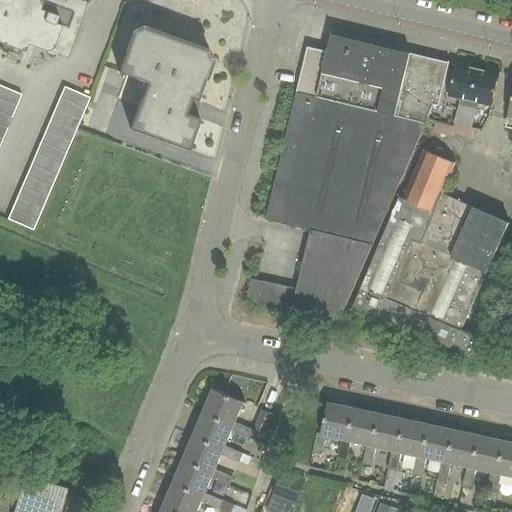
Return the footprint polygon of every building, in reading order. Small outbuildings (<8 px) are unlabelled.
[(7,0),(0,21),(0,42),(25,52),(27,44),(67,59),(87,3),(86,2),(84,7),(64,0),(41,0),(42,0),(40,0),(7,0)] [(198,102),(212,61),(208,52),(143,28),(134,32),(119,73),(147,83),(130,130),(189,151),(200,120),(196,119),(198,102)] [(339,324),(374,245),(435,105),(439,106),(449,61),(332,34),(328,52),(308,47),(267,220),(311,230),(297,290),(252,280),(247,303),(339,324)] [(449,96),(461,99),(455,124),(465,126),(471,102),(479,69),(457,63),(449,96)] [(478,103),(492,107),(500,75),(500,74),(479,69),(471,102),(465,126),(472,128),(478,103)] [(0,99),(17,107),(21,96),(0,86),(0,99)] [(64,88),(59,99),(85,110),(90,99),(64,88)] [(0,112),(12,118),(13,116),(17,107),(0,99),(0,112)] [(59,99),(54,110),(80,121),(85,110),(59,99)] [(54,110),(50,121),(76,132),(80,121),(54,110)] [(0,125),(7,129),(12,118),(0,112),(0,125)] [(50,121),(45,132),(71,143),(76,132),(50,121)] [(45,132),(40,143),(66,154),(71,143),(45,132)] [(40,143),(36,154),(62,165),(66,154),(40,143)] [(472,357),(479,338),(462,330),(510,223),(444,194),(457,164),(426,150),(403,201),(389,228),(355,305),(472,357)] [(36,154),(31,165),(57,176),(62,165),(36,154)] [(31,165),(26,176),(52,187),(57,176),(31,165)] [(26,176),(22,187),(48,198),(52,187),(26,176)] [(22,187),(17,198),(43,209),(48,198),(22,187)] [(17,198),(12,209),(38,220),(43,209),(17,198)] [(8,219),(8,221),(34,231),(34,230),(38,220),(12,209),(8,219)] [(234,426),(231,431),(250,439),(252,434),(263,439),(273,415),(260,409),(254,425),(237,418),(244,402),(213,389),(203,413),(234,426)] [(317,434),(313,454),(322,456),(326,436),(342,440),(347,441),(354,408),(329,402),(322,435),(317,434)] [(342,440),(338,459),(347,461),(352,442),(368,445),(372,446),(380,413),(354,408),(347,441),(342,440)] [(203,413),(193,436),(224,449),(222,454),(241,462),(244,454),(225,446),(231,431),(234,426),(203,413)] [(368,445),(363,465),(372,466),(376,447),(392,451),(398,452),(405,419),(380,413),(372,446),(368,445)] [(392,451),(388,470),(397,472),(401,453),(418,456),(423,457),(430,424),(405,419),(398,452),(392,451)] [(418,456),(413,475),(422,477),(426,458),(443,462),(448,463),(455,430),(430,424),(423,457),(418,456)] [(443,462),(438,481),(447,483),(451,463),(468,467),(473,468),(480,435),(455,430),(448,463),(443,462)] [(468,467),(464,486),(473,488),(477,469),(493,472),(499,474),(506,441),(480,435),(473,468),(468,467)] [(193,436),(183,460),(214,473),(211,479),(230,487),(234,478),(215,470),(222,454),(224,449),(193,436)] [(493,472),(489,492),(497,494),(502,474),(511,476),(511,442),(506,441),(499,474),(493,472)] [(205,493),(211,479),(214,473),(183,460),(173,484),(203,497),(202,501),(226,511),(246,511),(247,511),(205,493)] [(305,480),(304,480),(288,473),(283,471),(283,472),(281,478),(274,494),(296,503),(305,480)] [(6,473),(0,493),(0,497),(15,502),(22,478),(6,473)] [(60,511),(67,489),(24,477),(13,511),(60,511)] [(173,484),(163,508),(172,511),(197,511),(202,501),(203,497),(173,484)] [(363,496),(357,511),(369,511),(374,500),(363,496)]
